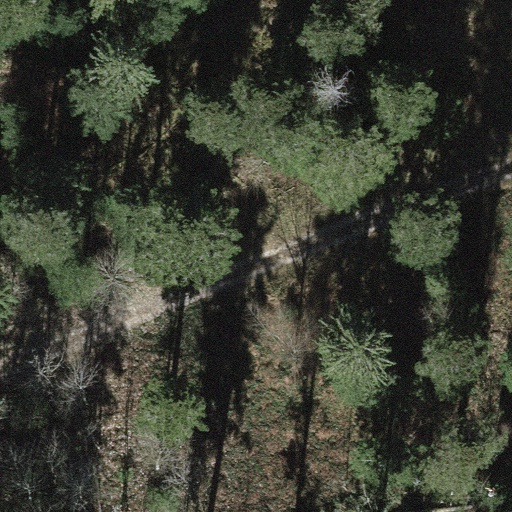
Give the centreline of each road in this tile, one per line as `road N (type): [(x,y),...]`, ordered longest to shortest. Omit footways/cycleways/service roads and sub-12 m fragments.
road 1 (track): [(0,367),(511,166)]
road 2 (track): [(0,92),(191,30),(370,0)]
